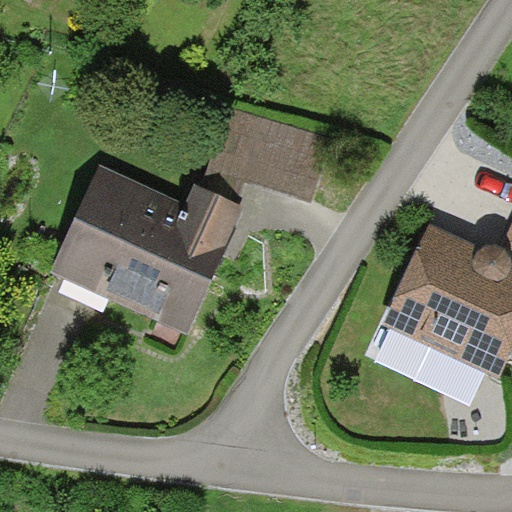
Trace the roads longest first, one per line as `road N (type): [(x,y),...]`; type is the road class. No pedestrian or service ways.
road 1 (residential): [(507,0),(399,154),(248,410),(232,473)]
road 2 (residential): [(511,492),(232,473)]
road 3 (residential): [(232,473),(0,442)]
